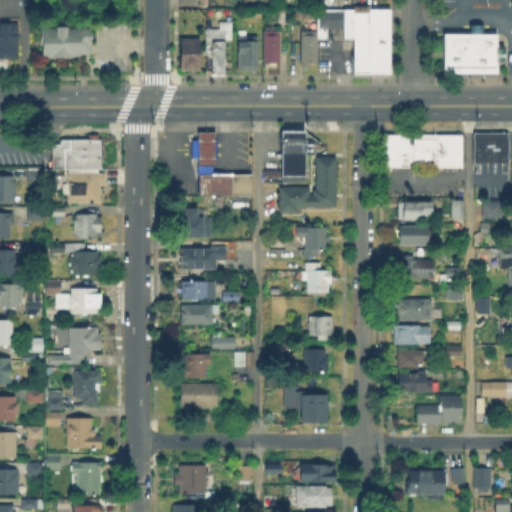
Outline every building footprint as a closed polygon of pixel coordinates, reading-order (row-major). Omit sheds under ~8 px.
[(386,8),(386,9),(392,9),(392,74),(353,74),(354,39),(345,38),(345,29),(328,29),(327,38),(318,38),(318,8),(319,8),(386,8)] [(0,18),(19,18),(18,59),(0,59),(0,18)] [(483,25),(483,33),(497,33),(497,72),(446,72),(446,33),(469,33),(469,25),(483,25)] [(92,42),(92,57),(44,57),(44,42),(42,42),(42,27),(92,28),(92,42)] [(225,55),(225,75),(214,75),(214,55),(203,55),(203,40),(205,40),(205,28),(225,28),(225,55)] [(279,62),(265,62),(265,29),(279,29),(279,62)] [(318,30),(318,61),(306,61),(306,64),(302,64),(303,30),(318,30)] [(196,36),(196,38),(199,38),(199,70),(189,70),(188,74),(179,74),(179,54),(182,54),(182,36),(196,36)] [(258,70),(238,69),(238,36),(259,36),(258,70)] [(217,131),(217,173),(252,173),(252,195),(198,195),(198,167),(199,167),(200,156),(193,156),(193,139),(200,139),(200,131),(217,131)] [(306,181),(282,181),(282,131),(306,132),(306,181)] [(509,163),(474,163),(474,132),(509,132),(509,163)] [(463,134),(463,168),(434,168),(434,163),(407,163),(407,167),(386,167),(386,134),(463,134)] [(102,162),(102,169),(105,169),(105,186),(102,185),(102,202),(68,202),(69,169),(51,169),(51,146),(63,146),(63,139),(102,139),(102,162)] [(336,193),(336,208),(301,208),(301,214),(280,214),(280,187),(311,187),(311,193),(316,193),(316,157),(336,157),(336,193)] [(43,183),(28,183),(28,170),(43,171),(43,183)] [(15,201),(0,201),(0,176),(15,176),(15,201)] [(464,218),(453,218),(453,200),(464,200),(464,218)] [(502,216),(484,216),(484,201),(502,201),(502,216)] [(423,218),(398,218),(398,202),(433,202),(433,215),(423,215),(423,218)] [(43,219),(28,219),(28,206),(43,206),(43,219)] [(64,216),(64,223),(58,223),(58,216),(52,216),(52,206),(64,206),(64,216)] [(204,209),(204,217),(212,217),(212,236),(181,236),(182,209),(204,209)] [(13,238),(0,238),(0,212),(13,213),(13,238)] [(96,240),(74,240),(74,215),(102,215),(102,231),(96,231),(96,240)] [(322,222),(322,227),(328,227),(328,249),(320,249),(320,256),(303,256),(304,236),(297,236),(297,226),(314,226),(314,222),(322,222)] [(428,224),(428,229),(435,229),(435,239),(428,239),(428,244),(400,244),(400,223),(428,224)] [(22,252),(22,243),(45,243),(45,253),(22,252)] [(50,252),(50,244),(72,244),(72,252),(50,252)] [(219,269),(180,269),(180,248),(225,248),(225,260),(219,260),(219,269)] [(476,266),(476,248),(494,248),(494,266),(476,266)] [(511,248),(511,290),(509,290),(509,267),(502,267),(502,248),(511,248)] [(102,275),(72,275),(72,249),(102,250),(102,275)] [(0,279),(0,250),(15,250),(15,259),(19,259),(19,266),(14,266),(14,279),(0,279)] [(405,278),(402,278),(402,259),(405,259),(405,257),(434,257),(434,278),(405,278)] [(322,267),(322,270),(331,270),(331,291),(307,291),(307,279),(303,279),(303,267),(307,267),(307,262),(322,262),(322,267)] [(461,277),(447,277),(447,267),(461,267),(461,277)] [(215,298),(181,298),(181,281),(215,281),(215,298)] [(60,282),(60,293),(70,293),(70,288),(72,288),(72,287),(96,287),(96,293),(101,293),(101,309),(96,309),(96,314),(72,314),(72,308),(57,309),(57,297),(48,297),(48,282),(60,282)] [(21,301),(21,308),(0,307),(0,284),(21,284),(21,301)] [(462,299),(448,299),(448,285),(462,285),(462,299)] [(239,301),(225,301),(225,290),(239,290),(239,301)] [(430,321),(398,321),(398,298),(430,299),(430,321)] [(491,311),(477,311),(477,298),(491,298),(491,311)] [(41,313),(28,313),(28,301),(41,301),(41,313)] [(214,324),(182,323),(182,304),(214,304),(214,324)] [(327,334),(327,339),(317,339),(317,333),(309,333),(309,316),(333,316),(333,334),(327,334)] [(14,333),(14,336),(20,336),(20,345),(0,345),(0,319),(14,320),(14,333)] [(511,337),(503,337),(503,319),(511,319),(511,337)] [(445,331),(445,322),(460,322),(460,331),(445,331)] [(417,345),(395,345),(395,326),(429,326),(429,342),(417,342),(417,345)] [(93,327),(93,333),(100,333),(100,349),(93,349),(93,354),(83,354),(83,364),(49,364),(49,354),(68,354),(68,327),(93,327)] [(235,348),(212,348),(212,337),(235,337),(235,348)] [(42,350),(30,350),(30,338),(42,338),(42,350)] [(274,359),(274,344),(291,344),(291,359),(274,359)] [(461,356),(446,356),(446,345),(461,345),(461,356)] [(511,377),(511,376),(511,345),(510,346),(510,355),(503,355),(503,367),(510,367),(511,377)] [(325,349),(325,359),(328,359),(328,370),(307,370),(307,349),(325,349)] [(419,369),(400,368),(400,349),(425,349),(425,360),(419,360),(419,369)] [(254,365),(235,365),(235,351),(254,351),(254,365)] [(22,364),(22,353),(38,353),(38,364),(22,364)] [(205,374),(184,374),(184,355),(208,355),(208,367),(205,367),(205,374)] [(12,371),(12,383),(0,383),(0,358),(12,358),(12,371)] [(97,393),(97,405),(80,405),(80,398),(76,398),(76,393),(75,393),(75,370),(102,370),(102,382),(100,382),(100,393),(97,393)] [(427,372),(427,381),(432,381),(432,392),(399,392),(399,371),(427,372)] [(511,381),(511,398),(482,398),(482,382),(511,381)] [(219,382),(219,407),(226,407),(226,421),(208,421),(208,407),(178,407),(178,382),(219,382)] [(301,387),(301,393),(328,393),(327,421),(301,421),(301,408),(285,408),(285,387),(301,387)] [(43,402),(29,402),(29,389),(43,389),(43,402)] [(62,408),(48,408),(48,394),(50,394),(50,390),(62,390),(62,408)] [(441,422),(418,422),(418,405),(441,405),(441,396),(463,396),(463,422),(441,422)] [(0,397),(16,397),(16,420),(0,420),(0,397)] [(60,424),(46,424),(47,412),(60,412),(60,424)] [(94,416),(93,435),(102,435),(102,447),(93,447),(93,448),(68,448),(68,416),(94,416)] [(43,438),(29,438),(29,426),(43,426),(43,438)] [(16,456),(0,456),(0,432),(17,432),(16,456)] [(45,475),(29,475),(29,461),(43,461),(43,460),(47,460),(47,455),(60,455),(60,469),(52,469),(52,471),(45,471),(45,475)] [(101,471),(101,493),(88,493),(88,488),(77,488),(77,471),(74,471),(74,463),(101,463),(101,471)] [(265,463),(281,463),(281,472),(265,472),(265,463)] [(207,464),(207,492),(179,492),(179,481),(175,481),(175,471),(180,471),(180,464),(207,464)] [(300,464),(331,464),(331,470),(336,470),(336,481),(300,481),(300,464)] [(252,480),(239,480),(239,466),(252,466),(252,480)] [(491,490),(474,490),(475,467),(491,467),(491,490)] [(18,487),(18,494),(0,494),(0,468),(19,468),(18,487)] [(464,483),(455,483),(455,468),(464,468),(464,483)] [(413,496),(408,496),(408,469),(445,469),(445,494),(413,494),(413,496)] [(332,506),(285,506),(285,499),(288,499),(288,484),(332,484),(332,506)] [(229,511),(212,511),(212,495),(229,495),(229,511)] [(37,507),(23,507),(23,498),(37,498),(37,507)] [(57,509),(57,499),(71,499),(71,509),(57,509)] [(511,511),(497,511),(497,499),(511,499),(511,511)] [(0,511),(11,511),(12,503),(0,502),(0,511)] [(98,511),(99,504),(72,503),(71,511),(98,511)] [(170,511),(195,511),(195,503),(170,503),(170,511)]
